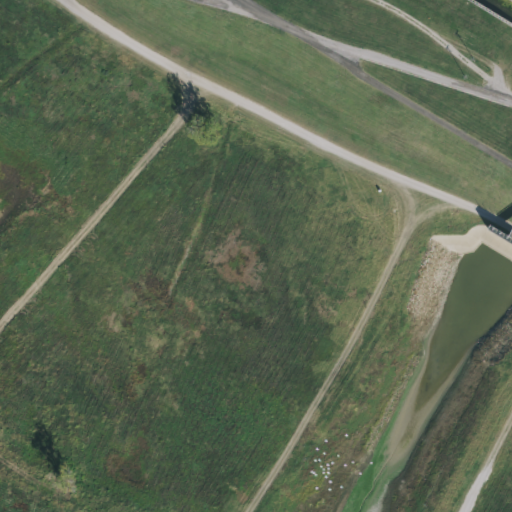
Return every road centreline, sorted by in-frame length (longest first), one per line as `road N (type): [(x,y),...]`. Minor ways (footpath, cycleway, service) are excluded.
road 1 (track): [(63,0),(308,137),(511,227)]
road 2 (track): [(511,162),(242,0)]
road 3 (track): [(497,92),(208,0)]
road 4 (track): [(375,0),(497,92)]
